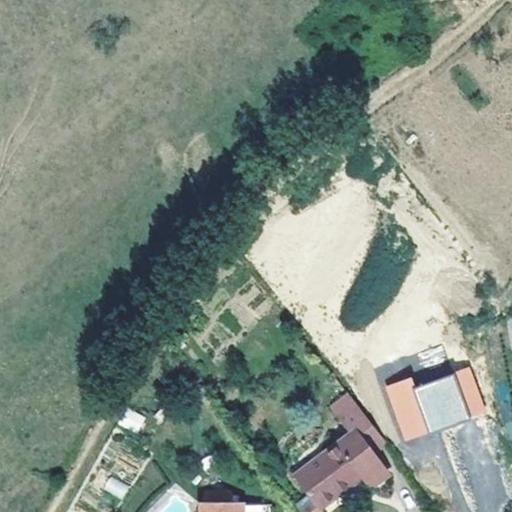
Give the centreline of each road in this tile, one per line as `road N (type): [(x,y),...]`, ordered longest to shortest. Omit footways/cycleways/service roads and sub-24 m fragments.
road 1 (track): [(56,511),(146,350),(242,211),(500,0)]
road 2 (track): [(208,0),(148,70),(0,187)]
